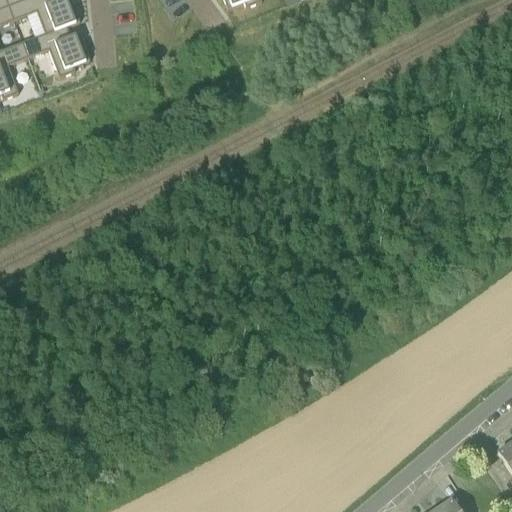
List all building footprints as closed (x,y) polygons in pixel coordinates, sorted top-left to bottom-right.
[(3,0),(7,10),(22,4),(20,0),(3,0)] [(31,0),(22,4),(7,10),(13,24),(36,16),(45,38),(45,39),(66,31),(79,26),(69,0),(66,0),(64,1),(63,0),(31,0)] [(220,0),(226,15),(243,8),(245,13),(261,7),(258,0),(220,0)] [(0,29),(13,24),(7,10),(0,12),(0,29)] [(22,47),(28,61),(48,54),(59,81),(75,75),(73,71),(89,64),(79,38),(70,41),(66,31),(45,39),(45,38),(22,47)] [(28,61),(22,47),(0,55),(0,98),(2,103),(18,97),(7,69),(28,61)] [(511,478),(511,446),(497,456),(511,478)]
